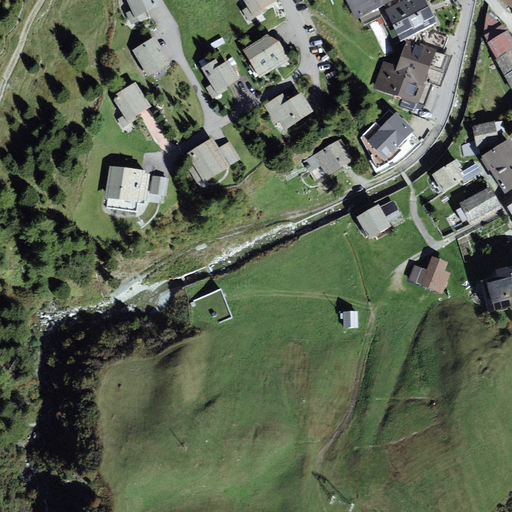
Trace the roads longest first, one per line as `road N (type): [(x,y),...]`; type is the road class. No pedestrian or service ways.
road 1 (track): [(435,248),(405,263),(376,296),(345,426),(318,464),(322,511)]
road 2 (residential): [(286,0),(308,51),(303,74),(167,160)]
road 3 (residential): [(469,0),(436,129),(413,161),(374,183)]
